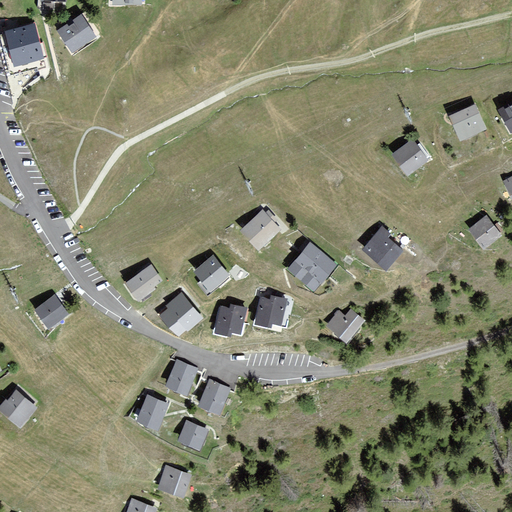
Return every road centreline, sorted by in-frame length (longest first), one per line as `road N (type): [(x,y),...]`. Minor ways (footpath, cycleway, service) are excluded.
road 1 (track): [(0,197),(66,222),(123,146),(249,80),(333,63)]
road 2 (unclassified): [(43,218),(85,284),(123,318),(197,354),(320,371)]
road 3 (track): [(511,328),(380,366),(320,371)]
road 4 (track): [(333,63),(511,14)]
